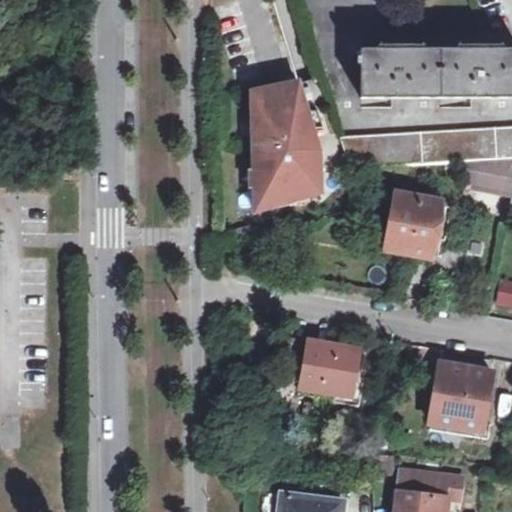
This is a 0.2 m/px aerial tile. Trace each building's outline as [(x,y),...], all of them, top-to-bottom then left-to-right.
[(360,98),(511,98),(511,49),(497,50),(486,50),(402,50),(360,50),(360,98)] [(298,86),(286,89),(286,108),(273,108),(273,90),(252,90),(258,202),(290,200),(290,192),(321,190),(319,150),(312,127),(321,126),(316,109),(305,109),(298,86)] [(286,108),(286,89),(273,90),(273,108),(286,108)] [(494,160),(511,158),(511,125),(511,126),(341,136),(352,169),(494,160)] [(511,158),(494,160),(491,176),(511,180),(511,158)] [(385,248),(429,257),(441,203),(396,195),(385,248)] [(511,282),(499,281),(496,307),(511,308),(511,282)] [(284,366),(304,369),(301,385),(336,391),(334,400),(360,404),(367,366),(363,365),(365,353),(289,340),(284,366)] [(428,430),(487,441),(490,426),(482,425),(492,375),(440,366),(428,430)] [(272,400),(272,429),(287,429),(287,399),(272,400)] [(248,429),(272,429),(272,400),(248,400),(248,429)] [(325,405),(305,402),(302,416),(317,419),(317,416),(323,417),(325,405)] [(372,456),(373,475),(386,475),(386,457),(372,456)] [(401,470),(395,511),(446,511),(448,499),(460,501),(463,477),(401,470)] [(280,511),(343,511),(345,503),(283,495),(280,511)]
